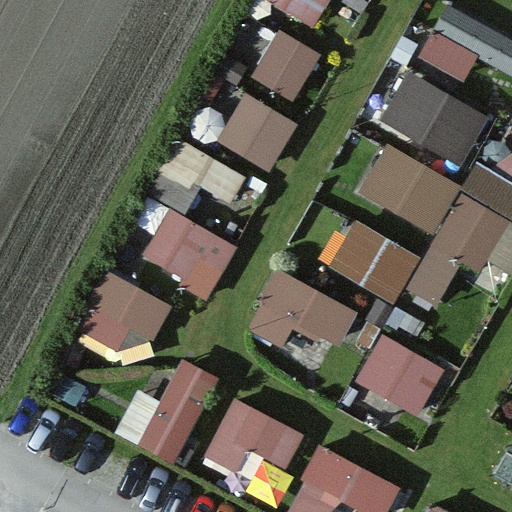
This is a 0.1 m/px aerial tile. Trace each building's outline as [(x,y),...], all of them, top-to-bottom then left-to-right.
[(443,0),(424,36),(467,59),(481,33),(511,49),(511,12),(488,0),(443,0)] [(260,61),(304,82),(327,32),(283,11),(260,61)] [(461,147),(495,99),(418,45),(384,92),(461,147)] [(250,70),(219,119),(275,155),(306,106),(250,70)] [(390,119),(361,168),(437,213),(466,165),(390,119)] [(511,124),(506,121),(477,172),(511,191),(511,124)] [(413,264),(444,282),(467,242),(483,250),(511,200),(511,195),(468,170),(413,264)] [(216,277),(245,223),(169,182),(140,236),(216,277)] [(353,196),(329,246),(402,280),(425,230),(353,196)] [(148,335),(178,283),(114,245),(83,297),(148,335)] [(283,247),(249,310),(287,330),(303,300),(346,323),(364,290),(283,247)] [(316,353),(335,329),(303,305),(285,328),(316,353)] [(393,315),(354,385),(409,416),(448,345),(393,315)] [(142,369),(123,415),(189,443),(226,353),(184,336),(166,379),(142,369)] [(206,438),(237,456),(254,426),(291,448),(310,415),(243,376),(206,438)] [(293,493),(326,506),(337,478),(390,498),(405,459),(319,425),(293,493)] [(503,511),(431,482),(418,511),(503,511)]
